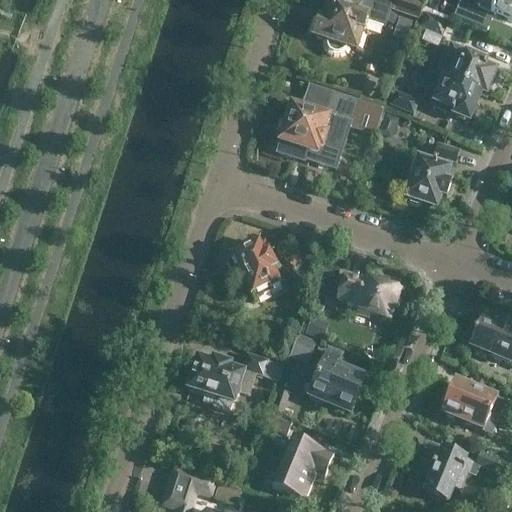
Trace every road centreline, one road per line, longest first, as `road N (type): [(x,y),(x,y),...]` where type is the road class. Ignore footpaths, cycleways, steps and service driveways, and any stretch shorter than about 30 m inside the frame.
road 1 (residential): [(109,511),(218,171)]
road 2 (unclassified): [(0,304),(100,0)]
road 3 (residential): [(362,511),(432,311),(464,255)]
road 4 (residential): [(464,255),(218,171)]
road 5 (residential): [(218,171),(274,0)]
road 6 (residential): [(464,255),(511,141)]
